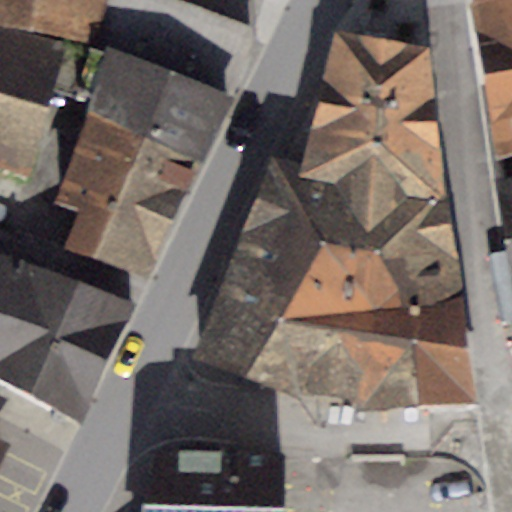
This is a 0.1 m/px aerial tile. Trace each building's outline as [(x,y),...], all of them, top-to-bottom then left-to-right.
[(0,0),(0,23),(96,42),(101,0),(0,0)] [(107,47),(232,98),(253,44),(249,27),(172,0),(110,0),(99,44),(107,47)] [(511,0),(467,0),(467,2),(493,160),(511,155),(511,0)] [(65,46),(0,27),(0,156),(29,165),(65,46)] [(386,41),(334,33),(301,160),(271,156),(214,299),(351,335),(386,41)] [(430,48),(386,41),(351,335),(468,344),(430,48)] [(232,98),(107,47),(86,116),(201,163),(232,98)] [(201,163),(86,116),(55,199),(78,207),(62,248),(151,280),(201,163)] [(511,179),(495,182),(511,281),(511,179)] [(134,305),(0,254),(0,383),(82,420),(134,305)] [(351,335),(214,299),(191,355),(294,402),(302,388),(356,398),(353,411),(473,407),(468,344),(351,335)] [(0,461),(9,444),(0,440),(0,461)] [(197,442),(153,448),(140,511),(284,511),(285,455),(197,442)]
